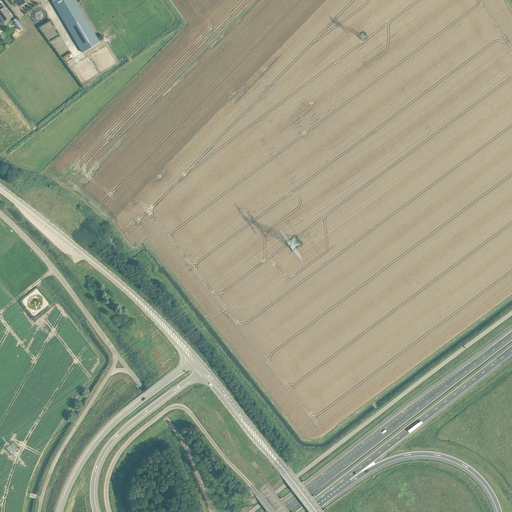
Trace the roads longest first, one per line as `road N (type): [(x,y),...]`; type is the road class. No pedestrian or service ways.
road 1 (unclassified): [(251,511),(511,313)]
road 2 (motorway): [(511,335),(284,510)]
road 3 (tertiary): [(196,360),(131,293),(0,187)]
road 4 (motorway): [(196,360),(113,423),(85,458),(60,511)]
road 5 (motorway): [(347,476),(511,349)]
road 6 (motorway): [(94,511),(94,473),(108,445),(203,368)]
road 7 (unclassified): [(115,354),(51,266),(0,213)]
road 8 (tertiary): [(316,511),(203,368)]
road 9 (motorway): [(347,476),(404,456),(448,458),(480,479),(499,511)]
road 10 (unclassified): [(212,511),(179,434),(129,372)]
road 11 (unclassified): [(39,511),(52,465),(109,373)]
road 12 (unclassified): [(170,407),(118,455),(109,472),(110,511)]
road 13 (unclassified): [(170,407),(189,411),(257,493)]
